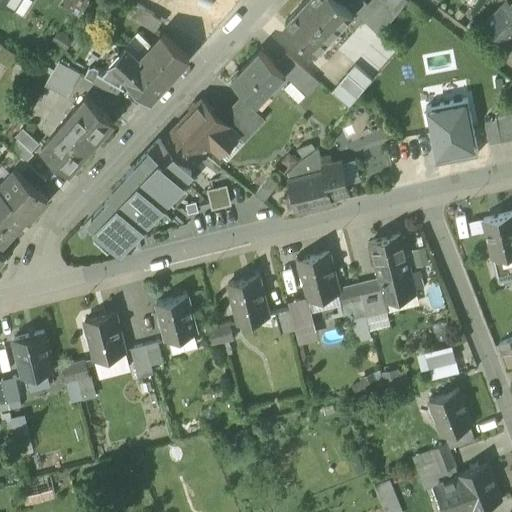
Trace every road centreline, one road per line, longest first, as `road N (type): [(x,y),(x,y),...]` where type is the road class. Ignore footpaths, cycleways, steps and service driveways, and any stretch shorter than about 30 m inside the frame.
road 1 (residential): [(421,193),(38,285)]
road 2 (residential): [(38,285),(50,224),(264,0)]
road 3 (residential): [(421,193),(511,419)]
